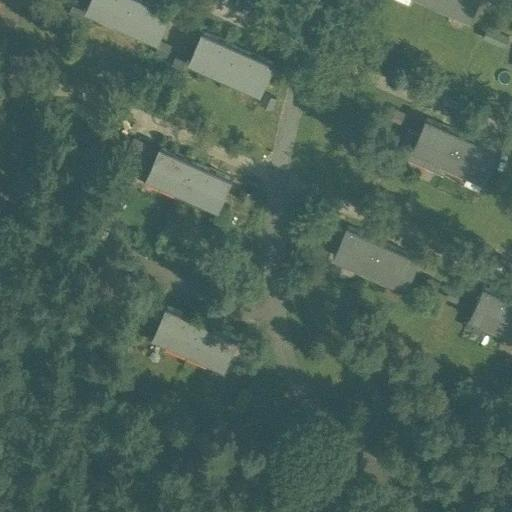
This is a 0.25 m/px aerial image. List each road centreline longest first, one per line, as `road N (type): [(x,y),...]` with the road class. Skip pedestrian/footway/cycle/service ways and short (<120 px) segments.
road 1 (residential): [(280,333),(41,224),(11,190),(7,94)]
road 2 (residential): [(277,182),(90,102),(7,94)]
road 3 (residential): [(511,284),(277,182)]
road 4 (residential): [(280,333),(284,359),(311,408),(412,511)]
road 5 (residential): [(307,47),(511,140)]
road 6 (residential): [(277,182),(273,286),(280,333)]
road 7 (residential): [(307,47),(277,182)]
